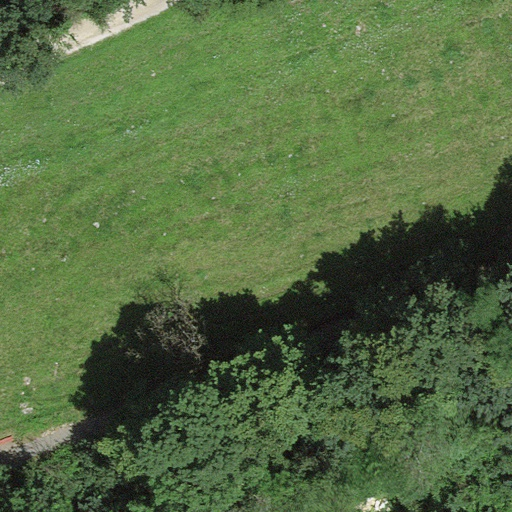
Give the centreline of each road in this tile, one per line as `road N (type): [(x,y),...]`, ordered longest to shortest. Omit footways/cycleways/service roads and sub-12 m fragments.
road 1 (track): [(0,473),(511,275)]
road 2 (track): [(0,69),(154,0)]
